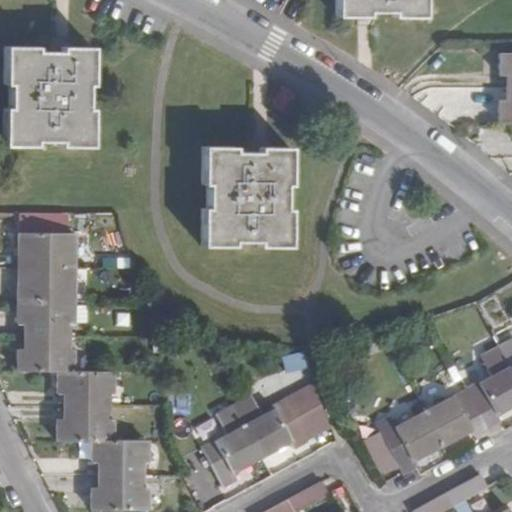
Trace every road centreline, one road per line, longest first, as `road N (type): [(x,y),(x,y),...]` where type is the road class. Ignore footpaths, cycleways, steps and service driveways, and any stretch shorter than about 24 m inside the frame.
road 1 (residential): [(181,0),(242,28),(469,184),(511,224)]
road 2 (residential): [(369,511),(339,455),(228,511)]
road 3 (residential): [(499,439),(372,511)]
